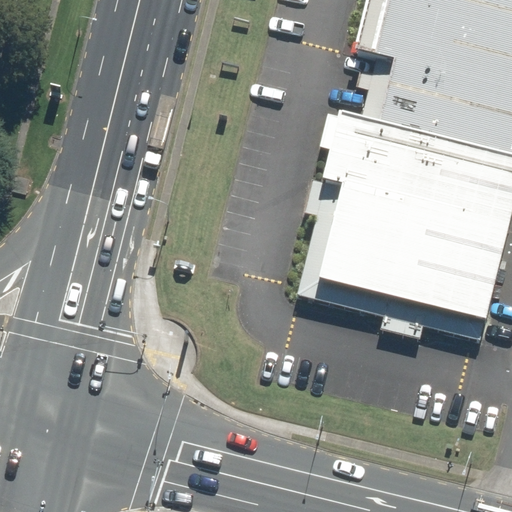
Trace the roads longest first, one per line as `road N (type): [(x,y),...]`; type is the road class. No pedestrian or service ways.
road 1 (secondary): [(51,404),(412,511)]
road 2 (primary): [(99,206),(152,0)]
road 3 (primary): [(51,404),(99,206)]
